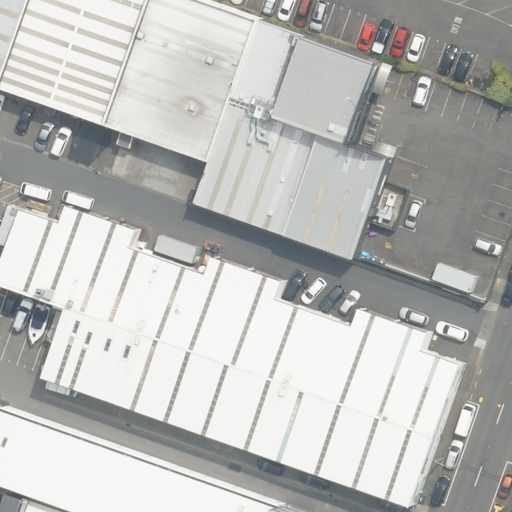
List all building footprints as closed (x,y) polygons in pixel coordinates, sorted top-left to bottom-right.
[(0,0),(0,87),(3,88),(33,0),(0,0)] [(33,0),(3,88),(107,125),(151,0),(33,0)] [(151,0),(107,125),(214,162),(266,17),(217,0),(151,0)] [(401,155),(362,141),(392,60),(266,17),(214,162),(200,203),(363,260),(401,155)] [(69,220),(28,206),(2,283),(74,307),(51,377),(420,501),(468,362),(431,350),(437,333),(364,308),(359,324),(282,299),(288,281),(217,257),(212,271),(140,246),(146,229),(75,205),(69,220)] [(286,511),(289,505),(8,404),(0,426),(0,488),(32,511),(286,511)]
